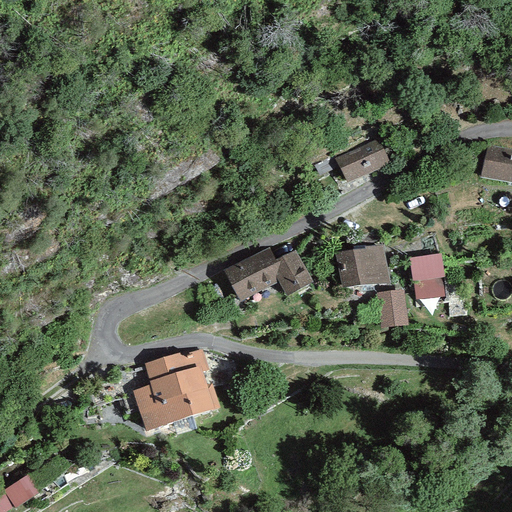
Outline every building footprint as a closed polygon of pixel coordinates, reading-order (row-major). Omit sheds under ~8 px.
[(378,139),(334,160),(347,186),(391,165),(378,139)] [(511,150),(488,145),(481,177),(511,183),(511,150)] [(364,252),(337,257),(342,293),(389,286),(383,247),(364,250),(364,252)] [(268,253),(225,276),(241,306),(278,286),(287,302),(314,288),(295,253),(274,264),(268,253)] [(440,257),(409,261),(414,303),(445,299),(440,257)] [(404,291),(376,294),(381,332),(408,329),(404,291)] [(151,388),(133,394),(146,434),(219,411),(211,388),(206,389),(201,374),(208,372),(201,351),(181,357),(180,354),(144,366),(151,388)] [(46,464),(32,478),(46,492),(60,478),(46,464)] [(0,511),(15,511),(42,494),(27,471),(0,488),(0,511)]
